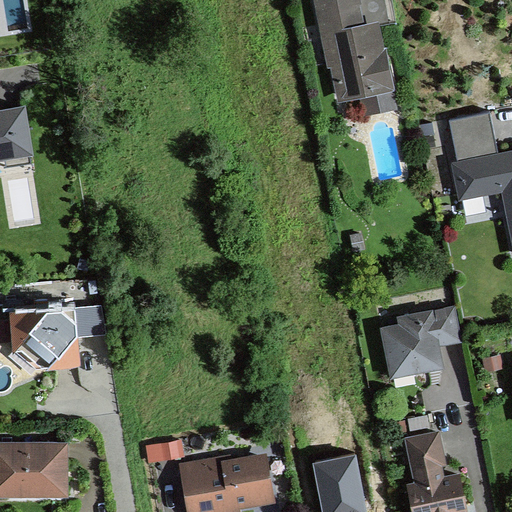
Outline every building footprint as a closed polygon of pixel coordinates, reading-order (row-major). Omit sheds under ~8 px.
[(318,0),(321,10),(356,3),(358,3),(357,0),(318,0)] [(341,95),(365,89),(388,84),(389,84),(382,49),(380,50),(375,24),(361,26),(356,3),(321,10),(326,35),(338,33),(342,58),(333,59),(341,95)] [(388,84),(365,89),(368,108),(391,102),(388,84)] [(23,102),(0,105),(0,151),(30,147),(23,102)] [(490,108),(451,116),(460,159),(455,160),(461,192),(504,183),(511,222),(511,149),(498,152),(490,108)] [(32,159),(30,147),(4,151),(6,163),(32,159)] [(11,314),(75,310),(75,301),(11,308),(11,314)] [(438,340),(462,335),(456,303),(401,314),(402,321),(385,325),(392,362),(407,359),(414,364),(431,362),(433,356),(431,348),(439,346),(438,340)] [(79,358),(75,310),(11,314),(14,344),(17,339),(38,358),(48,356),(49,360),(79,358)] [(442,359),(439,346),(431,348),(433,356),(431,362),(442,359)] [(407,359),(392,362),(393,368),(414,364),(407,359)] [(416,511),(448,511),(450,509),(465,506),(467,506),(459,471),(444,475),(440,459),(445,458),(438,429),(409,435),(419,480),(411,481),(416,511)] [(66,439),(0,439),(0,490),(31,490),(66,489),(66,439)] [(356,448),(312,458),(325,511),(359,511),(371,509),(356,448)] [(186,463),(194,511),(197,511),(217,509),(228,507),(227,502),(271,494),(264,455),(228,461),(228,456),(186,463)]
